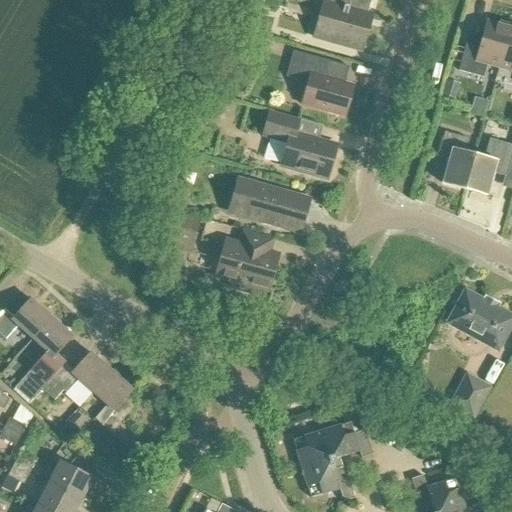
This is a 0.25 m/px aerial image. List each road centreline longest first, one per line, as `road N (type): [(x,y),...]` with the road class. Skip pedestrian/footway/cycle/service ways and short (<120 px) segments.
road 1 (track): [(210,0),(47,265)]
road 2 (unclassified): [(231,380),(191,346),(0,240)]
road 3 (residential): [(369,213),(261,370),(231,380)]
road 4 (residential): [(416,0),(364,181),(369,213)]
road 5 (residential): [(511,257),(417,218),(369,213)]
road 6 (residential): [(156,511),(191,444),(236,413)]
